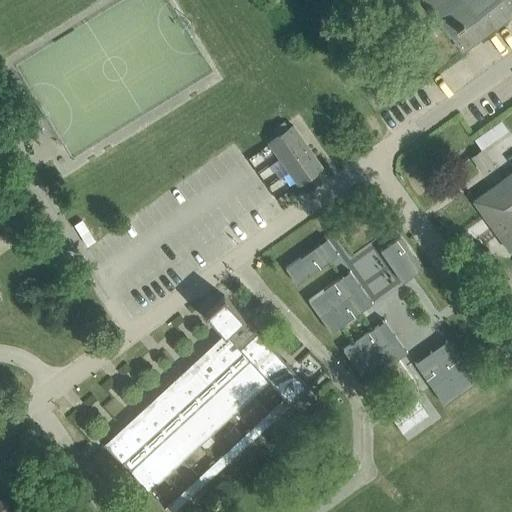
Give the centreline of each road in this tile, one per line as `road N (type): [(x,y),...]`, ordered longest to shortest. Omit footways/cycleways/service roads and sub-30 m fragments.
road 1 (residential): [(367,472),(363,403),(232,259)]
road 2 (residential): [(0,129),(133,329)]
road 3 (residential): [(511,354),(373,162)]
road 4 (residential): [(373,162),(232,259)]
road 5 (residential): [(511,64),(373,162)]
road 6 (residential): [(114,511),(35,403)]
road 7 (residential): [(133,329),(35,403)]
road 8 (residential): [(232,259),(133,329)]
